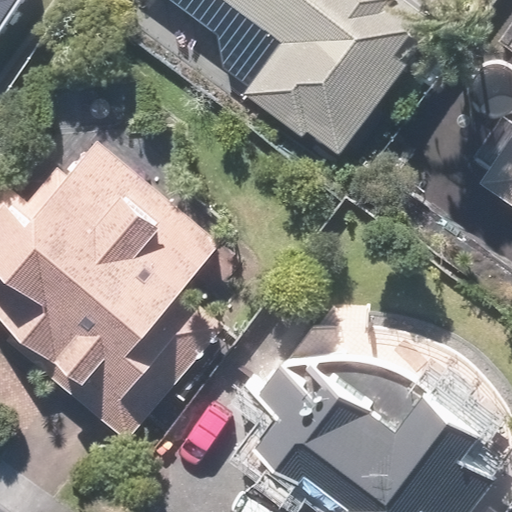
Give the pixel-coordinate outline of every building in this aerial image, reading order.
[(0,0),(0,66),(47,0),(0,0)] [(234,0),(299,44),(265,93),(354,154),(426,48),(420,44),(448,3),(444,0),(234,0)] [(121,125),(52,198),(21,168),(0,190),(0,269),(2,271),(0,272),(0,316),(134,445),(246,327),(202,284),(243,241),(121,125)] [(511,132),(484,170),(511,191),(511,132)] [(482,511),(511,470),(511,431),(441,382),(417,416),(396,401),(337,422),(366,380),(369,376),(333,350),(319,370),(296,354),(273,387),(294,401),(271,435),(363,499),(353,511),(482,511)]
